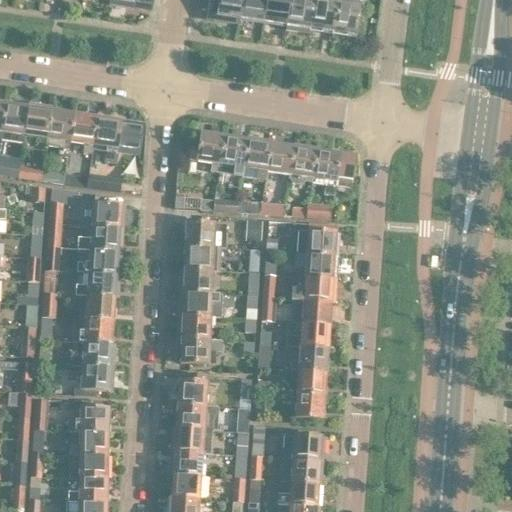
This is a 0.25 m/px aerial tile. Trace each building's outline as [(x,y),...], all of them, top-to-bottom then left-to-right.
[(108,2),(107,6),(122,9),(122,7),(131,8),(131,6),(149,9),(150,9),(149,13),(150,13),(151,0),(107,0),(107,2),(108,2)] [(238,25),(238,21),(241,0),(195,0),(195,10),(205,11),(204,16),(204,20),(238,25)] [(241,0),(238,21),(261,25),(265,0),(241,0)] [(265,0),(261,25),(284,28),(288,0),(265,0)] [(288,0),(284,28),(284,32),(307,35),(307,32),(311,0),(288,0)] [(318,0),(311,0),(307,32),(330,35),(335,3),(318,0)] [(335,3),(330,35),(354,39),(359,6),(358,6),(358,0),(348,0),(348,4),(335,3)] [(4,107),(0,134),(0,141),(22,145),(23,138),(27,111),(27,110),(4,107)] [(27,110),(27,111),(23,138),(45,141),(45,142),(50,114),(27,110)] [(50,114),(45,142),(45,141),(44,149),(57,151),(56,159),(66,160),(68,145),(72,117),(50,114)] [(72,117),(68,145),(81,147),(80,156),(90,158),(91,149),(95,121),(72,117)] [(95,121),(91,149),(90,158),(91,158),(92,152),(104,154),(102,166),(112,167),(118,124),(95,121)] [(186,161),(194,162),(194,163),(210,165),(209,174),(217,175),(218,167),(222,139),(199,136),(197,149),(188,147),(186,161)] [(241,170),(245,143),(222,139),(218,167),(241,170)] [(263,182),(264,174),(268,146),(261,145),(261,142),(246,140),(245,143),(241,170),(255,172),(254,181),(263,182)] [(291,150),(268,146),(264,174),(287,177),(291,150)] [(287,177),(310,181),(314,154),(306,152),(306,149),(292,147),(291,150),(287,177)] [(321,197),(332,199),(338,157),(314,154),(310,181),(310,185),(322,187),(321,197)] [(0,178),(16,180),(18,170),(0,167),(0,178)] [(40,173),(18,170),(16,180),(39,184),(40,173)] [(40,173),(39,184),(61,187),(63,176),(40,173)] [(86,180),(63,176),(61,187),(84,190),(86,177),(86,180)] [(119,182),(86,177),(84,190),(117,195),(119,182)] [(42,205),(43,192),(30,191),(28,204),(42,205)] [(48,192),(46,228),(57,228),(58,207),(73,209),(75,194),(48,192)] [(175,195),(175,209),(183,209),(184,196),(175,195)] [(211,214),(212,203),(199,203),(198,213),(211,214)] [(236,205),(212,203),(211,214),(234,216),(236,205)] [(259,207),(236,205),(234,216),(257,218),(259,207)] [(89,230),(118,232),(119,223),(122,223),(123,208),(120,208),(91,206),(89,230)] [(280,208),(259,207),(257,218),(279,219),(280,208)] [(329,212),(306,210),(304,221),(328,223),(329,212)] [(31,214),(29,238),(40,238),(41,215),(31,214)] [(184,225),(183,249),(211,250),(212,235),(215,236),(216,228),(212,227),(212,226),(184,225)] [(46,228),(44,251),(54,251),(55,251),(57,228),(46,228)] [(260,242),(261,229),(250,228),(249,242),(260,242)] [(75,252),(88,253),(116,255),(117,246),(121,246),(122,232),(118,232),(89,230),(89,241),(76,240),(75,252)] [(338,238),(334,238),(334,236),(305,234),(304,258),(336,259),(336,256),(333,255),(333,251),(337,252),(338,238)] [(40,238),(29,238),(28,261),(38,261),(40,238)] [(265,241),(264,252),(263,258),(274,259),(275,242),(265,241)] [(183,273),(210,274),(214,274),(215,251),(211,250),(183,249),(183,273)] [(44,251),(43,274),(52,274),(53,275),(54,261),(53,261),(54,251),(44,251)] [(258,266),(259,253),(248,252),(247,266),(258,266)] [(86,276),(115,278),(115,269),(119,270),(120,255),(116,255),(88,253),(87,268),(82,268),(82,275),(86,275),(86,276)] [(304,258),(302,281),(331,283),(331,282),(331,274),(335,274),(336,259),(304,258)] [(28,261),(26,284),(37,285),(38,261),(28,261)] [(263,264),(262,278),(273,279),(274,265),(263,264)] [(183,273),(182,296),(209,297),(210,274),(183,273)] [(52,274),(43,274),(41,297),(51,298),(52,298),(53,284),(51,284),(52,274)] [(246,275),(245,299),(256,299),(257,276),(246,275)] [(73,298),(77,299),(79,299),(113,301),(114,293),(117,293),(118,278),(115,278),(86,276),(85,289),(74,288),(73,298)] [(273,279),(262,278),(261,301),(271,302),(273,279)] [(331,282),(331,283),(302,281),(293,280),(292,294),(289,294),(289,303),(301,304),(329,306),(330,297),(333,298),(334,282),(331,282)] [(37,285),(26,284),(25,298),(36,298),(37,285)] [(181,319),(212,320),(217,321),(218,297),(209,297),(182,296),(181,319)] [(50,308),(51,298),(41,297),(39,320),(50,320),(51,308),(50,308)] [(113,301),(79,299),(77,299),(75,321),(83,322),(112,324),(113,301)] [(256,299),(245,299),(244,312),(255,313),(256,299)] [(299,327),(328,329),(329,306),(301,304),(299,327)] [(24,307),(23,330),(33,331),(35,308),(24,307)] [(269,324),(271,309),(260,308),(259,323),(269,324)] [(181,319),(180,342),(207,343),(208,328),(212,328),(212,320),(181,319)] [(243,321),(243,332),(242,335),(253,336),(254,322),(243,321)] [(110,347),(112,324),(83,322),(81,346),(110,347)] [(283,349),(298,350),(326,352),(328,329),(299,327),(298,338),(284,337),(283,349)] [(33,331),(23,330),(18,330),(16,361),(32,362),(34,331),(33,331)] [(48,344),(49,330),(39,330),(38,343),(48,344)] [(258,334),(258,342),(257,348),(268,348),(269,335),(258,334)] [(220,344),(207,343),(180,342),(179,367),(207,368),(207,367),(213,367),(214,355),(219,355),(220,344)] [(251,359),(252,345),(241,344),(241,358),(251,359)] [(81,346),(80,369),(109,370),(109,362),(113,363),(114,348),(110,347),(81,346)] [(257,348),(256,371),(266,371),(268,348),(257,348)] [(288,372),(296,373),(325,375),(326,352),(298,350),(297,363),(289,362),(288,372)] [(46,367),(47,353),(37,353),(36,366),(46,367)] [(72,398),(93,399),(94,394),(107,395),(107,386),(111,386),(112,371),(109,370),(80,369),(78,389),(73,389),(72,398)] [(265,395),(266,371),(256,371),(254,394),(265,395)] [(29,386),(30,373),(20,372),(18,385),(29,386)] [(283,395),(294,396),(323,398),(325,375),(296,373),(295,385),(284,384),(283,395)] [(44,390),(45,376),(36,376),(35,389),(44,390)] [(248,403),(249,383),(239,382),(238,402),(248,403)] [(177,383),(176,407),(203,409),(205,385),(177,383)] [(18,396),(16,420),(27,420),(29,397),(18,396)] [(293,420),(322,422),(323,398),(294,396),(293,420)] [(34,402),(33,417),(32,433),(44,434),(45,418),(43,418),(44,403),(34,402)] [(263,418),(264,405),(253,404),(252,418),(263,418)] [(202,433),(202,419),(215,420),(215,410),(203,409),(176,407),(174,431),(202,433)] [(66,435),(78,436),(106,436),(106,412),(79,412),(79,424),(67,424),(66,435)] [(27,420),(16,420),(15,433),(26,433),(27,420)] [(236,423),(235,435),(246,436),(247,424),(236,423)] [(249,459),(260,460),(261,446),(262,429),(252,428),(250,445),(249,459)] [(174,431),(172,454),(200,456),(208,457),(209,433),(202,433),(174,431)] [(235,435),(233,458),(244,459),(246,436),(235,435)] [(105,459),(106,436),(78,436),(78,448),(67,448),(67,457),(78,458),(78,459),(105,459)] [(279,461),(290,462),(321,464),(321,463),(318,463),(318,455),(322,455),(323,440),(282,437),(281,451),(280,451),(279,461)] [(15,442),(13,466),(24,467),(26,443),(15,442)] [(30,457),(41,458),(42,443),(31,443),(30,457)] [(168,454),(166,477),(167,477),(198,479),(200,456),(172,454),(168,454)] [(30,457),(28,481),(39,481),(41,458),(30,457)] [(243,482),(244,459),(233,458),(232,475),(221,474),(221,480),(243,482)] [(67,482),(77,482),(105,483),(105,459),(78,459),(78,472),(68,472),(67,482)] [(321,464),(290,462),(279,461),(279,462),(280,462),(280,474),(278,474),(277,484),(316,487),(317,478),(320,479),(321,464)] [(24,467),(13,466),(12,484),(23,484),(24,467)] [(259,483),(259,470),(248,470),(248,482),(259,483)] [(166,486),(170,487),(169,500),(197,502),(198,479),(167,477),(166,486)] [(232,482),(230,504),(241,505),(243,482),(221,480),(221,481),(232,482)] [(28,481),(27,504),(40,504),(41,503),(38,503),(39,481),(28,481)] [(77,505),(105,506),(105,483),(77,482),(77,495),(66,495),(66,504),(77,505)] [(276,507),(287,508),(315,510),(315,498),(319,498),(320,487),(316,487),(277,484),(277,485),(279,485),(278,497),(276,497),(276,507)] [(20,511),(23,489),(12,488),(10,511),(20,511)] [(247,491),(246,505),(257,506),(258,492),(247,491)] [(169,500),(168,511),(196,511),(197,502),(169,500)]
